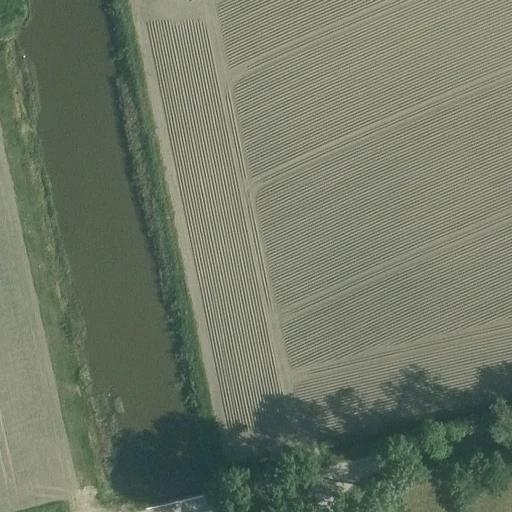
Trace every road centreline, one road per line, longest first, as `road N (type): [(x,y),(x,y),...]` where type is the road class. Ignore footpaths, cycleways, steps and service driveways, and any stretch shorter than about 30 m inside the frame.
road 1 (unclassified): [(311,478),(511,430)]
road 2 (unclassified): [(164,511),(311,478)]
